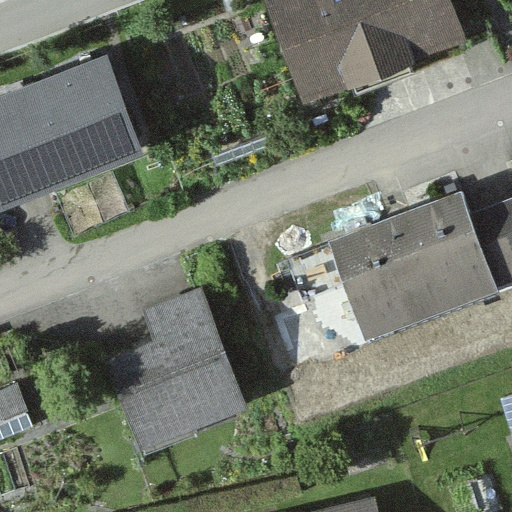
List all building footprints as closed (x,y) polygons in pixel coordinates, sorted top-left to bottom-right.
[(457,0),(269,0),(303,91),(468,29),(457,0)] [(111,42),(0,83),(0,188),(0,190),(145,136),(111,42)] [(464,181),(332,230),(368,325),(499,276),(472,206),(464,181)] [(511,190),(472,206),(499,276),(511,270),(511,190)] [(326,248),(295,259),(305,288),(336,278),(326,248)] [(201,276),(148,296),(158,320),(110,339),(149,439),(249,401),(201,276)] [(17,380),(0,386),(0,412),(26,403),(17,380)] [(511,389),(503,393),(511,421),(511,389)] [(384,511),(379,488),(274,511),(384,511)]
